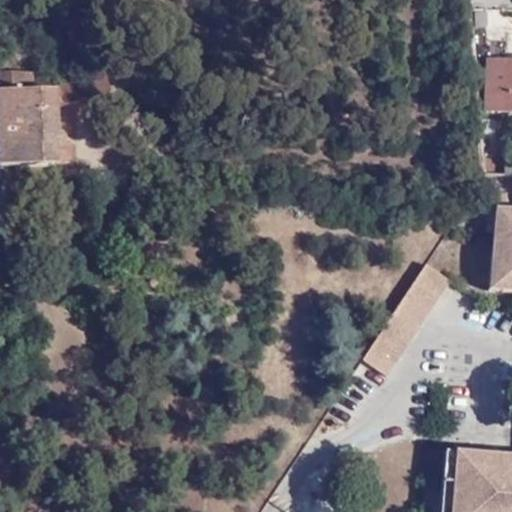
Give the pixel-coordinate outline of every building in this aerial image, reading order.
[(485,113),(511,114),(511,59),(487,59),(485,113)] [(100,65),(85,69),(86,76),(49,87),(27,88),(26,71),(0,71),(0,165),(53,165),(52,107),(108,91),(100,65)] [(511,176),(511,158),(500,157),(499,175),(511,176)] [(511,298),(511,217),(492,216),(485,296),(511,298)] [(420,265),(357,360),(382,377),(445,282),(420,265)] [(437,511),(511,511),(511,456),(498,455),(442,451),(437,511)]
